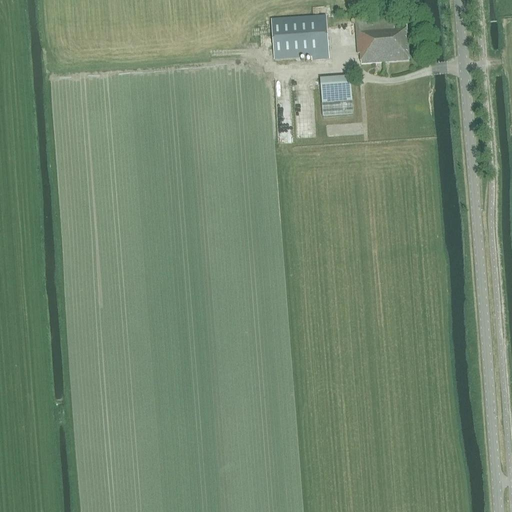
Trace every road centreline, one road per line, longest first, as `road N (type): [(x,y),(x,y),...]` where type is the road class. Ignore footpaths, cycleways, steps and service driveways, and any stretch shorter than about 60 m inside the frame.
road 1 (tertiary): [(497,511),(458,0)]
road 2 (unknown): [(463,61),(408,89),(380,90),(350,76),(275,78)]
